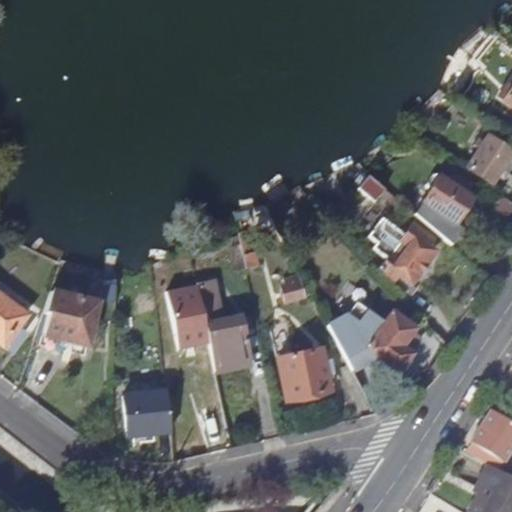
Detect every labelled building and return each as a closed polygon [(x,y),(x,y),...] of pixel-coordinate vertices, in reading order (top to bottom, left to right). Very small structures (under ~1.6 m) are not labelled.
[(511,153),(485,136),(464,168),(492,186),(511,154),(511,153)] [(443,239),(450,245),(460,229),(454,225),(471,198),(457,189),(459,183),(449,177),(445,182),(433,174),(424,187),(429,191),(413,215),(443,239)] [(380,188),(367,176),(357,189),(373,202),(384,191),(380,188)] [(275,226),(269,213),(252,218),(254,224),(252,225),(256,241),(276,234),(273,226),(275,226)] [(398,275),(410,285),(434,251),(427,246),(431,240),(411,226),(404,235),(381,219),(368,237),(377,243),(373,249),(387,258),(379,271),(392,281),(398,275)] [(235,235),(240,257),(247,255),(242,234),(235,235)] [(240,257),(243,270),(254,268),(250,254),(247,255),(240,257)] [(389,284),(402,298),(405,301),(414,288),(410,285),(398,275),(392,281),(389,284)] [(194,289),(197,300),(207,343),(214,374),(249,366),(238,321),(219,325),(210,286),(194,289)] [(116,304),(117,288),(101,287),(101,303),(116,304)] [(0,297),(0,346),(2,348),(16,330),(25,317),(0,297)] [(405,301),(402,298),(389,316),(413,332),(422,319),(405,301)] [(207,343),(197,300),(179,304),(189,347),(207,343)] [(329,326),(353,373),(375,360),(398,375),(400,373),(405,372),(409,364),(409,359),(410,357),(400,350),(413,332),(389,316),(382,326),(352,306),(343,318),(329,326)] [(43,315),(36,336),(41,338),(35,358),(78,373),(92,331),(43,315)] [(24,336),(16,330),(2,348),(10,354),(24,336)] [(319,352),(275,362),(286,405),(329,394),(327,382),(333,381),(328,362),(322,363),(319,352)] [(171,434),(166,392),(122,397),(127,438),(171,434)] [(474,451),(496,465),(498,461),(501,463),(511,445),(511,426),(490,412),(470,443),(477,447),(474,451)] [(463,511),(465,511),(511,511),(511,474),(485,462),(463,511)]
